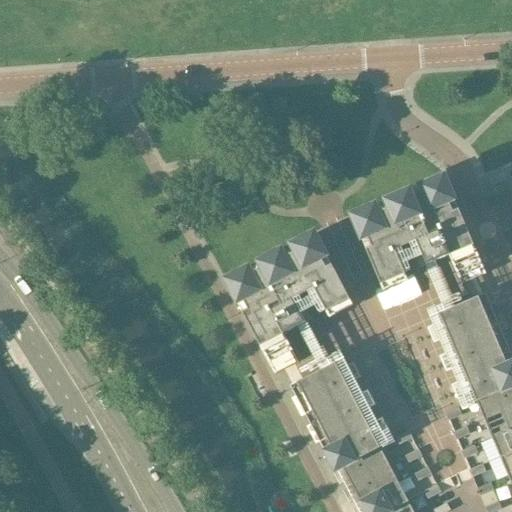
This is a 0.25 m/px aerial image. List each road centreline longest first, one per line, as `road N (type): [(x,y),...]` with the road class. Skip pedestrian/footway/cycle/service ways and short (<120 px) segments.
road 1 (unclassified): [(0,89),(389,61)]
road 2 (primary): [(166,511),(0,270)]
road 3 (residential): [(389,61),(395,104),(457,168),(511,285)]
road 4 (primary): [(0,295),(73,400),(136,511)]
road 5 (unclassified): [(389,61),(511,52)]
